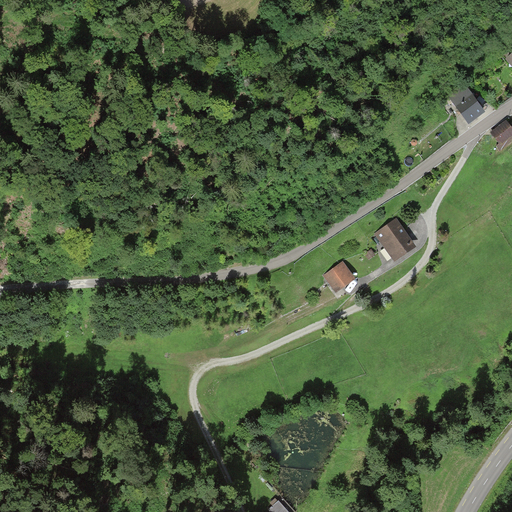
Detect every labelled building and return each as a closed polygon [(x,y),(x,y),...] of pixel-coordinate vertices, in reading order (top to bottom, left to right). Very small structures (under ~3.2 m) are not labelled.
[(486,113),(463,82),(446,94),(459,112),(469,125),(486,113)] [(511,128),(506,120),(490,132),(499,144),(497,146),(500,151),(511,142),(511,128)] [(417,247),(397,219),(374,234),(394,263),(417,247)] [(376,255),(371,249),(365,254),(369,260),(376,255)] [(356,280),(343,262),(323,275),(336,293),(356,280)] [(297,511),(286,501),(275,511),(297,511)]
